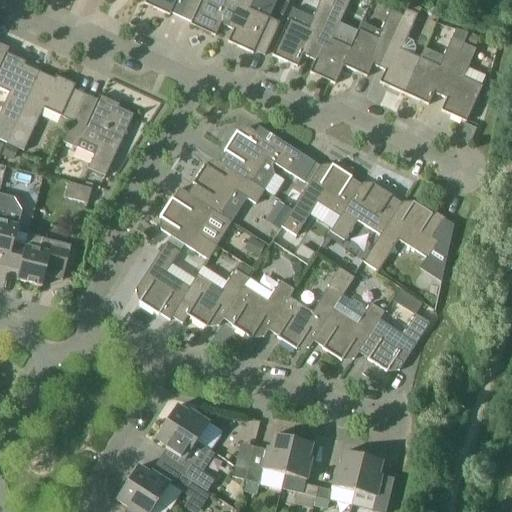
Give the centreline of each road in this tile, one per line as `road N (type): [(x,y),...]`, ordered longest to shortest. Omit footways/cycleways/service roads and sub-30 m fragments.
road 1 (residential): [(84,348),(106,299),(122,210),(208,67)]
road 2 (residential): [(475,176),(357,119),(304,111),(275,89),(208,67)]
road 3 (residential): [(395,413),(171,356)]
road 4 (residential): [(208,67),(54,28),(37,0)]
road 5 (residential): [(82,511),(171,356)]
road 6 (residential): [(0,478),(1,456),(34,393),(64,357)]
